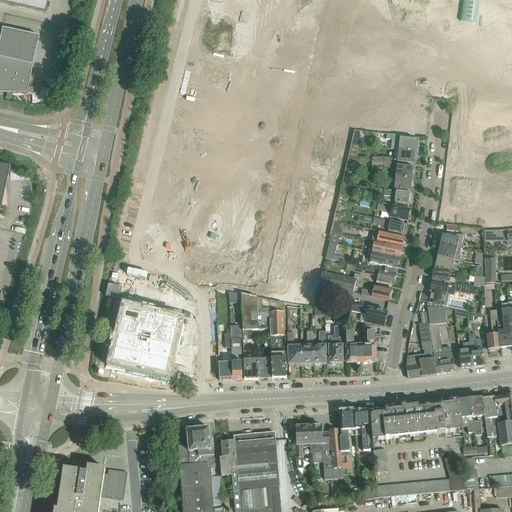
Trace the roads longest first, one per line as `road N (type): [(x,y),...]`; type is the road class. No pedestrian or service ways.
road 1 (residential): [(202,403),(199,303),(176,275),(133,253),(194,0)]
road 2 (residential): [(395,392),(439,114)]
road 3 (tertiary): [(50,399),(104,152)]
road 4 (tertiary): [(79,153),(23,396)]
road 5 (residential): [(395,392),(202,403)]
road 6 (tertiary): [(104,152),(137,0)]
road 7 (unclassified): [(45,418),(115,419),(194,404)]
road 8 (unclassified): [(194,404),(50,399)]
road 9 (tertiary): [(118,0),(83,139)]
